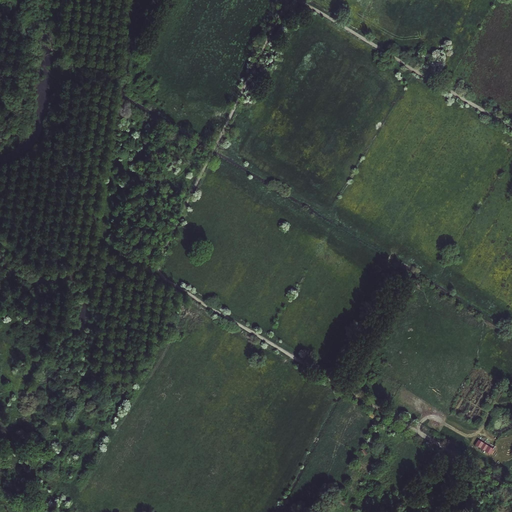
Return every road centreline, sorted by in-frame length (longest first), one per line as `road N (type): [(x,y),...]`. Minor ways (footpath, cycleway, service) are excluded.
road 1 (track): [(511,490),(164,283),(157,269),(176,198),(287,0)]
road 2 (track): [(511,129),(297,0)]
